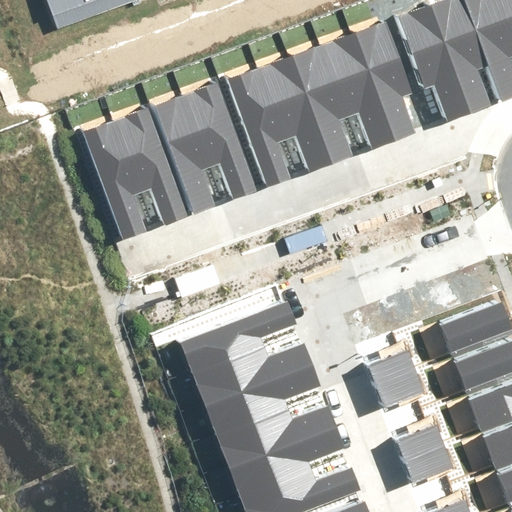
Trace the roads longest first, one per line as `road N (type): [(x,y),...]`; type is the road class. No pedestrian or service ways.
road 1 (residential): [(392,511),(317,300),(325,290),(511,228)]
road 2 (residential): [(511,132),(478,128),(164,238)]
